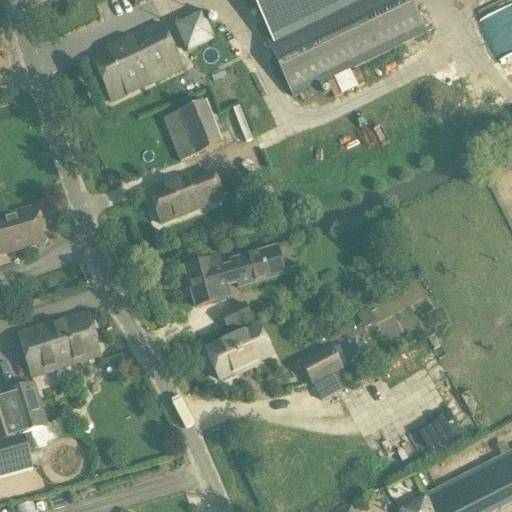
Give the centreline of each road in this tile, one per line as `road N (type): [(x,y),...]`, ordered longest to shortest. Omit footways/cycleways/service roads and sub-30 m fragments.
road 1 (tertiary): [(217,511),(102,277),(8,0)]
road 2 (unknown): [(438,0),(456,43),(280,115),(271,114),(216,0)]
road 3 (unknown): [(181,0),(79,61),(0,90)]
